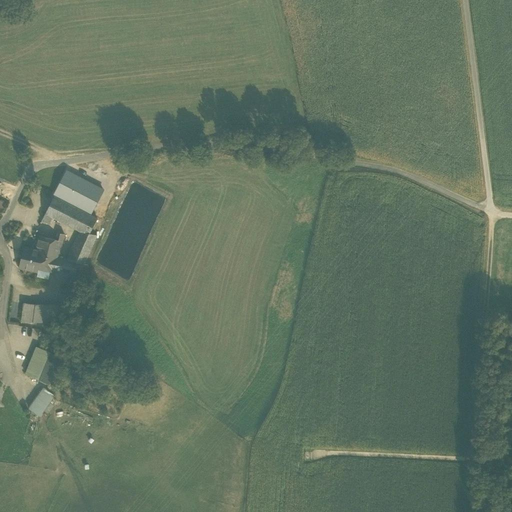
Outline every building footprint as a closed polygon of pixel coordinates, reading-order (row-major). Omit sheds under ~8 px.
[(102,191),(66,172),(55,194),(58,195),(56,197),(62,200),(63,198),(91,213),(102,191)] [(56,197),(54,196),(45,213),(52,217),(79,232),(90,234),(91,233),(98,220),(62,200),(56,197)] [(52,217),(45,213),(42,220),(48,224),(52,217)] [(90,234),(79,232),(67,261),(78,263),(83,264),(97,235),(91,233),(90,234)] [(57,240),(39,235),(36,246),(38,247),(37,250),(43,252),(42,255),(58,259),(58,258),(65,234),(59,233),(57,240)] [(37,250),(24,247),(19,267),(38,272),(39,268),(55,273),(55,272),(58,259),(42,255),(43,252),(37,250)] [(67,261),(58,258),(58,259),(55,272),(70,276),(75,277),(75,276),(78,263),(67,261)] [(70,276),(64,295),(75,298),(75,297),(79,277),(75,276),(75,277),(70,276)] [(75,298),(64,295),(63,304),(63,305),(73,307),(75,298),(75,297),(75,298)] [(35,305),(24,303),(21,323),(33,323),(35,305)] [(63,305),(63,304),(35,305),(33,323),(60,322),(60,319),(70,321),(73,307),(63,305)] [(50,353),(40,381),(49,385),(60,358),(50,353)] [(54,396),(44,389),(29,409),(39,417),(54,396)]
